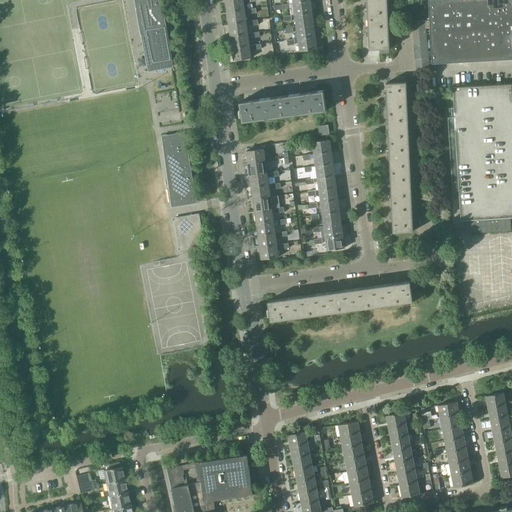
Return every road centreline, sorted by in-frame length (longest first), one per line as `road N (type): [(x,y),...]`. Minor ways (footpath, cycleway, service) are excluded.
road 1 (residential): [(396,511),(483,487),(463,374)]
road 2 (residential): [(243,285),(216,87)]
road 3 (residential): [(371,268),(344,71)]
road 4 (residential): [(268,418),(243,285)]
road 5 (residential): [(243,285),(371,268)]
road 6 (residential): [(216,87),(344,71)]
road 7 (residential): [(142,452),(265,433)]
